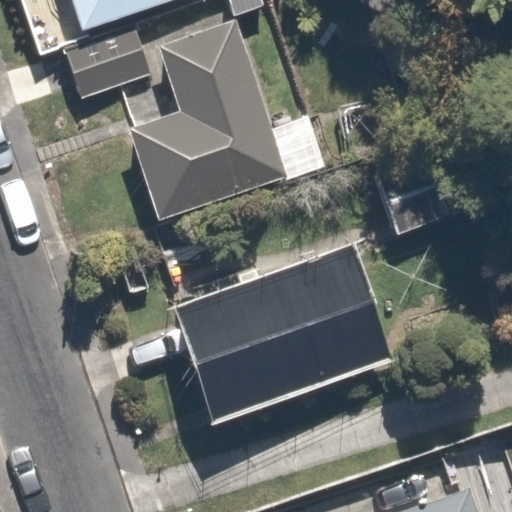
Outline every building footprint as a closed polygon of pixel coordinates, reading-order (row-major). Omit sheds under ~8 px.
[(65,0),(74,28),(163,0),(65,0)] [(172,110),(121,125),(151,220),(280,177),(282,179),(323,166),(306,116),(268,128),(234,18),(152,44),(172,110)] [(150,74),(134,27),(62,50),(77,97),(150,74)] [(424,150),(369,170),(393,233),(447,214),(424,150)] [(388,357),(348,242),(252,274),(248,265),(229,272),(231,280),(162,303),(201,419),(388,357)] [(465,488),(467,492),(508,479),(496,440),(427,464),(438,497),(465,488)] [(438,497),(391,511),(473,511),(467,492),(465,488),(438,497)]
